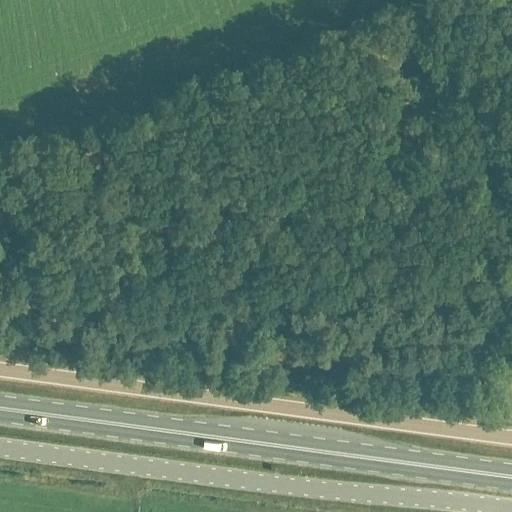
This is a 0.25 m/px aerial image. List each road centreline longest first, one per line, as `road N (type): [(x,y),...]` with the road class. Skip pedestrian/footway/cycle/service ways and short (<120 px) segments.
road 1 (unclassified): [(0,367),(511,437)]
road 2 (primary): [(0,412),(511,479)]
road 3 (unclassified): [(511,509),(0,448)]
